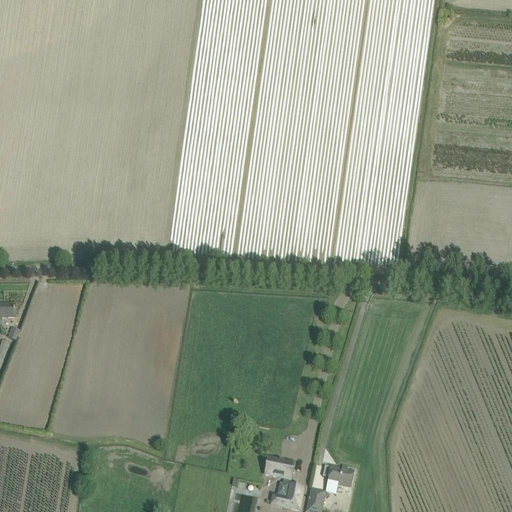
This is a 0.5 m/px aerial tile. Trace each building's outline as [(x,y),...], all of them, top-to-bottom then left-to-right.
[(1,319),(15,319),(15,306),(0,306),(0,329),(2,329),(2,325),(1,319)] [(16,342),(20,333),(12,330),(8,339),(16,342)] [(0,369),(10,344),(2,341),(0,346),(0,369)] [(294,465),(269,459),(265,476),(291,481),(294,465)] [(331,468),(328,483),(339,485),(338,487),(351,490),(355,473),(331,468)] [(299,511),(301,499),(303,489),(290,487),(286,502),(281,501),(282,499),(273,497),(271,506),(299,511)] [(321,511),(326,494),(311,491),(306,511),(321,511)]
